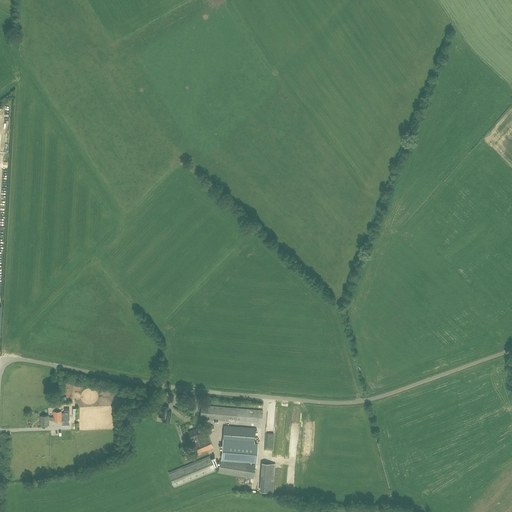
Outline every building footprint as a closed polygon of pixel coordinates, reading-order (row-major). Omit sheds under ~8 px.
[(160,410),(158,416),(163,417),(162,422),(169,423),(171,412),(168,411),(168,407),(161,406),(160,410)] [(200,419),(206,419),(262,424),(263,411),(201,406),(200,419)] [(53,422),(61,421),(61,411),(53,412),(53,417),(48,417),(48,416),(40,416),(40,426),(48,426),(48,420),(53,420),(53,422)] [(221,460),(256,462),(257,444),(254,444),(255,429),(224,426),(221,460)] [(197,454),(213,448),(208,436),(200,440),(199,436),(196,429),(188,433),(191,440),(194,439),(195,442),(192,443),(197,454)] [(215,471),(209,456),(168,473),(174,488),(215,471)] [(218,472),(245,477),(253,478),(255,465),(221,460),(220,460),(218,472)] [(276,464),(262,463),(261,492),(275,492),(276,464)]
